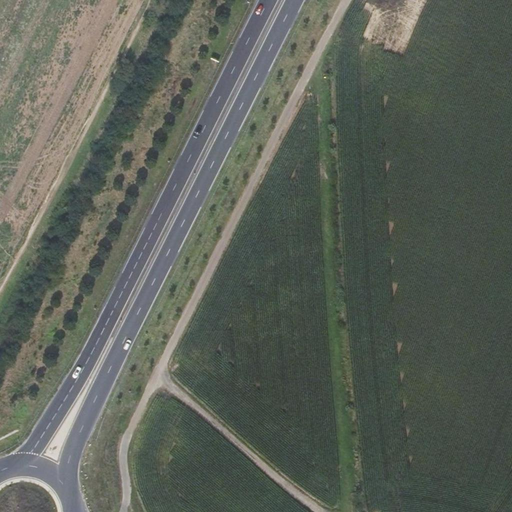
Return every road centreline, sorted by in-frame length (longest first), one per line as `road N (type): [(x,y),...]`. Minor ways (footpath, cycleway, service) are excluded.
road 1 (primary): [(65,487),(71,450),(297,0)]
road 2 (primary): [(268,0),(90,357),(22,465)]
road 3 (track): [(0,294),(156,0)]
road 4 (track): [(156,376),(325,511)]
